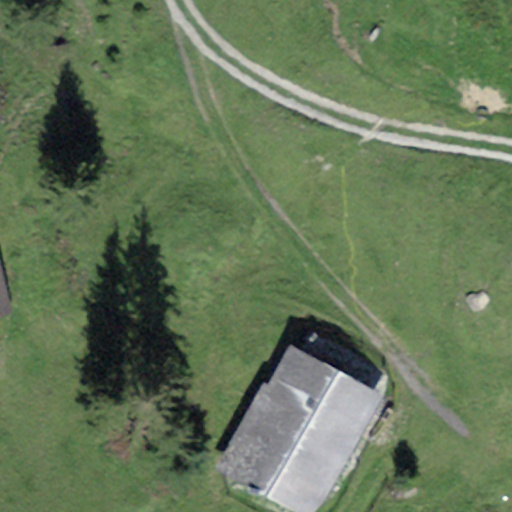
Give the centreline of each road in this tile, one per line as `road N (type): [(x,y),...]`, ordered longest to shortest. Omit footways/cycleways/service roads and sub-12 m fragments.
road 1 (track): [(442,418),(253,210),(171,9)]
road 2 (track): [(511,159),(354,128),(279,101),(209,56),(168,0)]
